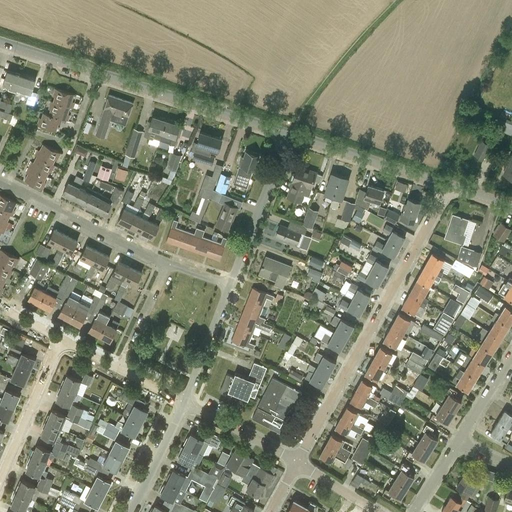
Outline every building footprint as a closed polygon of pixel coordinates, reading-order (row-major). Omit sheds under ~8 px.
[(2,97),(0,96),(0,106),(5,108),(4,111),(10,112),(11,106),(11,107),(17,88),(21,74),(14,72),(13,73),(7,71),(8,70),(7,70),(4,78),(1,77),(0,79),(0,85),(2,86),(3,84),(9,86),(8,90),(12,91),(9,102),(1,100),(2,97)] [(22,75),(21,74),(17,88),(11,107),(18,108),(20,100),(19,100),(21,94),(28,96),(26,103),(34,105),(38,92),(32,91),(36,79),(28,76),(27,77),(21,76),(22,75)] [(53,101),(70,108),(72,108),(74,102),(72,101),(74,94),(55,88),(53,96),(55,97),(53,101)] [(109,95),(102,116),(95,135),(105,138),(111,119),(125,124),(133,103),(109,95)] [(70,108),(53,101),(51,101),(49,109),(51,109),(49,114),(62,119),(68,121),(70,115),(68,114),(70,108)] [(3,111),(1,116),(11,119),(9,126),(14,127),(18,116),(3,111)] [(62,119),(49,114),(43,112),(42,118),(40,117),(37,125),(56,131),(58,124),(60,125),(62,119)] [(152,116),(151,122),(148,121),(144,135),(160,140),(166,120),(164,120),(165,118),(160,117),(159,118),(152,116)] [(166,120),(160,140),(175,145),(181,128),(178,127),(179,124),(172,122),(173,121),(168,119),(167,121),(166,120)] [(135,157),(143,131),(134,128),(126,155),(135,157)] [(222,139),(209,135),(200,132),(197,142),(194,141),(191,150),(195,151),(193,159),(212,165),(215,156),(210,155),(211,152),(217,154),(222,139)] [(481,140),(474,155),(483,160),(491,144),(481,140)] [(37,157),(53,164),(55,160),(57,161),(61,153),(44,144),(40,151),(38,150),(35,156),(37,157)] [(87,156),(89,149),(78,144),(75,151),(87,156)] [(239,165),(243,166),(237,184),(247,187),(252,169),(254,170),(259,156),(257,155),(257,153),(253,152),(252,153),(246,151),(244,158),(242,157),(239,165)] [(179,164),(181,155),(171,152),(167,167),(177,170),(178,167),(179,164)] [(32,162),(29,167),(47,176),(49,171),(51,172),(55,165),(53,164),(37,157),(34,163),(32,162)] [(90,160),(83,179),(90,181),(96,163),(90,160)] [(209,198),(213,189),(223,165),(216,164),(212,176),(206,174),(198,195),(205,198),(199,213),(192,210),(189,217),(199,222),(209,198)] [(97,176),(108,180),(112,168),(101,165),(97,176)] [(322,175),(315,173),(316,172),(298,166),(288,197),(302,201),(304,195),(309,196),(312,187),(311,187),(313,180),(319,183),(322,175)] [(47,176),(29,167),(27,173),(29,174),(25,181),(43,190),(46,182),(45,181),(47,176)] [(115,177),(126,180),(129,170),(118,167),(115,177)] [(227,188),(231,176),(220,173),(216,188),(225,191),(226,188),(227,188)] [(330,206),(341,176),(331,173),(324,193),(326,194),(325,196),(332,199),(330,206)] [(76,175),(72,184),(68,182),(63,193),(73,198),(79,187),(83,178),(76,175)] [(348,178),(341,176),(330,206),(337,209),(340,198),(342,199),(348,178)] [(406,190),(409,183),(399,180),(397,187),(406,190)] [(359,188),(355,203),(355,204),(369,208),(370,202),(379,204),(379,202),(380,202),(384,189),(368,184),(366,190),(359,188)] [(102,194),(95,209),(106,214),(113,201),(117,203),(124,190),(116,186),(110,198),(102,194)] [(86,190),(79,187),(73,198),(84,204),(91,189),(87,187),(86,190)] [(102,194),(91,189),(84,204),(95,209),(102,194)] [(129,204),(134,192),(128,189),(122,201),(129,204)] [(234,198),(213,189),(209,198),(225,204),(217,224),(228,229),(229,227),(231,227),(234,222),(232,221),(234,215),(235,215),(239,207),(231,204),(234,198)] [(0,209),(10,215),(12,216),(15,210),(13,209),(16,203),(0,194),(0,209)] [(139,209),(144,199),(138,196),(133,206),(139,209)] [(408,198),(406,204),(404,203),(400,218),(414,223),(416,216),(421,202),(408,198)] [(149,201),(144,212),(150,215),(156,205),(149,201)] [(347,201),(341,219),(349,221),(350,222),(355,204),(355,203),(347,201)] [(381,205),(379,212),(385,214),(387,207),(381,205)] [(162,220),(167,210),(161,207),(156,217),(162,220)] [(309,207),(302,224),(312,228),(319,210),(309,207)] [(129,226),(136,214),(124,208),(118,220),(129,226)] [(10,215),(0,209),(0,224),(6,228),(9,222),(7,221),(10,215)] [(357,209),(352,219),(356,221),(359,223),(364,213),(357,209)] [(399,214),(388,209),(384,218),(395,223),(399,214)] [(136,214),(129,226),(141,232),(147,220),(142,217),(136,214)] [(464,234),(469,220),(453,214),(445,237),(463,244),(466,234),(464,234)] [(174,219),(172,226),(171,225),(166,241),(174,243),(174,242),(180,244),(179,245),(185,230),(176,227),(178,221),(174,219)] [(147,220),(141,232),(153,238),(159,225),(147,220)] [(290,221),(287,227),(280,224),(276,236),(282,239),(282,240),(299,247),(307,227),(290,221)] [(493,235),(503,242),(511,229),(501,222),(493,235)] [(405,237),(393,231),(395,228),(386,223),(382,231),(390,234),(387,240),(400,247),(405,237)] [(185,230),(179,245),(180,245),(180,244),(186,246),(185,247),(193,250),(200,228),(197,227),(194,234),(185,230)] [(205,230),(200,228),(193,250),(200,253),(201,252),(206,254),(206,255),(212,240),(202,237),(205,230)] [(59,247),(66,234),(54,229),(48,241),(59,247)] [(77,240),(66,234),(59,247),(71,253),(77,240)] [(221,243),(212,240),(206,255),(207,255),(207,254),(212,256),(212,257),(220,260),(227,238),(223,237),(221,243)] [(344,241),(358,250),(361,244),(352,239),(352,240),(346,237),(344,241)] [(387,240),(384,245),(377,241),(373,247),(381,252),(382,249),(394,256),(400,247),(387,240)] [(505,255),(511,246),(505,242),(499,252),(505,255)] [(51,248),(41,243),(36,253),(40,255),(40,256),(46,259),(51,248)] [(92,263),(98,250),(86,245),(80,257),(92,263)] [(482,252),(461,246),(457,259),(462,262),(478,266),(482,252)] [(0,264),(11,269),(13,265),(15,266),(19,258),(1,249),(0,251),(0,264)] [(109,256),(98,250),(92,263),(103,269),(109,256)] [(58,264),(62,254),(56,251),(52,262),(58,264)] [(443,271),(439,268),(444,259),(432,252),(424,266),(441,275),(443,271)] [(388,267),(377,260),(378,258),(370,253),(366,260),(373,264),(371,269),(383,276),(388,267)] [(264,265),(262,264),(258,273),(276,280),(274,285),(283,288),(291,266),(265,256),(267,257),(264,265)] [(309,263),(321,268),(324,261),(312,256),(309,263)] [(36,258),(29,271),(42,278),(49,265),(36,258)] [(474,269),(456,259),(451,267),(470,277),(474,269)] [(336,270),(347,276),(352,266),(341,260),(336,270)] [(124,279),(130,266),(118,261),(112,273),(124,279)] [(79,272),(83,264),(77,262),(73,270),(79,272)] [(492,263),(489,268),(489,269),(494,272),(497,266),(492,263)] [(0,279),(4,281),(7,277),(9,278),(13,270),(11,269),(0,264),(0,279)] [(489,269),(489,268),(482,264),(478,271),(486,275),(489,269)] [(130,266),(124,279),(135,285),(142,272),(130,266)] [(441,275),(424,266),(417,279),(429,286),(434,276),(439,279),(441,275)] [(89,267),(85,275),(87,276),(83,282),(88,284),(95,270),(89,267)] [(322,272),(310,267),(307,274),(313,277),(312,280),(319,282),(322,272)] [(371,269),(368,274),(360,270),(356,277),(364,282),(366,279),(378,286),(383,276),(371,269)] [(332,277),(342,282),(345,276),(335,270),(332,277)] [(48,285),(45,291),(46,291),(39,304),(50,310),(56,297),(61,299),(73,277),(67,274),(59,290),(48,285)] [(485,287),(489,279),(484,276),(479,283),(485,287)] [(61,299),(65,301),(58,314),(69,320),(80,299),(70,295),(78,279),(73,277),(61,299)] [(112,288),(115,280),(110,277),(106,285),(112,288)] [(429,286),(417,279),(409,294),(425,303),(429,297),(424,295),(429,286)] [(38,280),(35,286),(35,285),(28,298),(39,304),(46,291),(45,291),(42,289),(45,283),(38,280)] [(370,296),(358,289),(360,286),(352,282),(348,289),(355,293),(352,298),(365,305),(370,296)] [(123,294),(127,286),(121,283),(117,291),(123,294)] [(249,301),(248,300),(248,301),(262,306),(266,297),(272,300),(274,296),(253,287),(250,295),(251,295),(249,301)] [(311,295),(322,301),(324,298),(318,295),(320,291),(315,288),(311,295)] [(91,315),(95,317),(88,330),(99,335),(106,322),(106,323),(110,315),(100,310),(108,295),(103,292),(100,297),(91,315)] [(89,305),(80,299),(69,320),(80,325),(87,312),(91,315),(100,297),(95,294),(89,305)] [(425,303),(409,294),(402,306),(414,313),(420,303),(424,306),(425,303)] [(469,300),(477,305),(480,300),(472,295),(469,300)] [(325,303),(314,297),(310,304),(316,307),(317,305),(322,308),(325,303)] [(352,298),(350,303),(342,299),(338,306),(346,310),(348,308),(360,315),(365,305),(352,298)] [(128,305),(118,300),(113,310),(123,315),(128,305)] [(446,315),(453,319),(462,304),(456,300),(448,314),(446,315)] [(477,305),(469,300),(466,305),(474,310),(477,305)] [(246,307),(245,306),(242,314),(264,322),(265,318),(259,316),(262,306),(248,301),(249,301),(246,307)] [(511,308),(505,304),(499,314),(495,312),(493,315),(509,325),(511,320),(511,308)] [(336,310),(327,305),(323,311),(333,316),(336,310)] [(409,331),(405,329),(411,319),(398,312),(391,326),(407,335),(409,331)] [(237,327),(252,333),(256,323),(262,326),(268,329),(269,324),(264,322),(242,314),(239,321),(241,322),(238,327),(237,327)] [(466,317),(460,314),(452,326),(458,330),(466,317)] [(354,325),(341,319),(335,315),(331,322),(337,326),(334,331),(347,338),(354,325)] [(453,319),(446,315),(438,319),(434,327),(444,333),(453,319)] [(495,321),(489,331),(501,338),(509,325),(493,315),(491,319),(495,321)] [(111,325),(106,323),(106,322),(99,335),(110,341),(117,328),(119,322),(113,319),(111,325)] [(420,329),(436,338),(439,332),(424,323),(420,329)] [(407,335),(391,326),(383,340),(396,347),(401,337),(405,339),(407,335)] [(236,333),(235,333),(232,340),(253,349),(255,344),(248,342),(252,333),(237,327),(238,328),(236,333)] [(489,331),(483,327),(479,333),(481,335),(475,343),(491,353),(501,338),(489,331)] [(334,331),(332,336),(325,332),(321,340),(340,350),(347,338),(334,331)] [(286,332),(279,345),(286,348),(293,335),(286,332)] [(444,339),(451,344),(455,337),(448,333),(444,339)] [(308,341),(297,335),(293,343),(292,342),(287,351),(292,354),(297,345),(304,348),(308,341)] [(15,339),(12,338),(8,347),(20,352),(25,340),(16,336),(15,339)] [(318,339),(312,336),(309,341),(315,344),(318,339)] [(475,343),(467,356),(483,366),(491,353),(475,343)] [(397,355),(392,353),(380,346),(372,359),(389,369),(391,365),(397,355)] [(413,351),(409,358),(424,366),(428,359),(413,351)] [(336,362),(323,355),(317,352),(314,359),(319,362),(316,367),(329,374),(336,362)] [(436,352),(428,365),(434,369),(439,362),(446,367),(450,361),(436,352)] [(22,353),(20,358),(9,353),(6,361),(12,363),(12,364),(16,365),(30,371),(31,367),(33,368),(36,361),(34,360),(35,359),(22,353)] [(467,356),(459,368),(475,378),(483,366),(467,356)] [(424,366),(409,358),(405,364),(420,373),(424,366)] [(389,369),(372,359),(365,373),(377,380),(383,370),(387,372),(389,369)] [(235,372),(233,376),(226,374),(219,392),(238,399),(239,395),(248,399),(249,395),(255,397),(267,367),(254,362),(248,377),(235,372)] [(30,371),(16,365),(11,378),(24,384),(26,380),(28,380),(31,374),(29,373),(30,371)] [(303,375),(285,365),(282,372),(300,381),(303,375)] [(316,367),(314,372),(309,370),(305,377),(310,380),(322,387),(329,374),(316,367)] [(475,378),(459,368),(456,374),(460,377),(456,383),(468,391),(475,378)] [(85,373),(83,379),(81,384),(88,387),(89,386),(92,380),(97,382),(100,374),(95,371),(93,376),(85,373)] [(0,380),(7,383),(9,378),(0,373),(0,380)] [(63,379),(60,386),(75,393),(80,380),(67,375),(65,380),(63,379)] [(287,385),(272,377),(257,407),(252,418),(268,426),(274,415),(272,414),(279,402),(287,385)] [(376,387),(372,385),(362,379),(356,389),(378,402),(380,398),(374,394),(373,398),(367,395),(369,390),(373,392),(376,387)] [(404,398),(408,391),(395,384),(391,391),(404,398)] [(287,385),(279,402),(293,409),(302,393),(287,385)] [(57,393),(59,394),(56,399),(70,405),(75,393),(60,386),(57,393)] [(449,393),(442,404),(455,412),(462,401),(458,398),(459,397),(455,394),(457,391),(450,386),(446,392),(449,393)] [(6,389),(2,398),(0,396),(0,401),(0,402),(14,408),(16,404),(17,405),(20,398),(19,397),(20,395),(6,389)] [(148,411),(142,408),(145,402),(133,396),(135,394),(125,389),(124,391),(121,398),(129,402),(123,414),(128,416),(128,417),(141,424),(143,419),(144,420),(148,413),(147,412),(148,411)] [(378,402),(356,389),(350,400),(361,406),(361,405),(363,407),(366,402),(375,407),(378,402)] [(404,398),(391,391),(387,398),(400,405),(404,398)] [(0,417),(8,421),(9,419),(11,420),(16,409),(14,409),(14,408),(0,402),(0,401),(0,417)] [(72,404),(69,412),(80,416),(83,409),(72,404)] [(436,414),(433,413),(429,419),(437,423),(439,419),(443,422),(444,420),(448,423),(455,412),(442,404),(436,414)] [(347,406),(341,416),(354,423),(359,414),(360,413),(358,412),(347,406)] [(388,424),(396,411),(391,408),(386,415),(382,412),(379,419),(388,424)] [(48,414),(45,421),(60,428),(66,415),(52,409),(49,415),(48,414)] [(80,417),(93,422),(95,417),(87,414),(88,411),(83,409),(80,416),(80,417)] [(511,414),(505,410),(497,421),(508,428),(511,422),(511,423),(511,414)] [(80,416),(69,412),(66,418),(90,429),(93,422),(80,417),(80,416)] [(341,416),(335,427),(346,433),(346,432),(348,433),(351,428),(357,432),(361,434),(363,429),(358,425),(354,423),(341,416)] [(100,417),(97,423),(117,433),(120,428),(121,429),(135,436),(137,432),(138,432),(142,425),(140,425),(141,424),(128,417),(124,424),(118,420),(115,425),(100,417)] [(42,429),(43,429),(41,435),(55,441),(55,440),(56,441),(53,446),(70,454),(77,456),(80,448),(60,441),(62,436),(57,435),(60,428),(45,421),(42,429)] [(360,421),(358,425),(363,429),(370,433),(374,426),(367,422),(366,424),(360,421)] [(508,428),(497,421),(490,433),(506,443),(510,436),(505,433),(508,428)] [(117,433),(97,423),(96,423),(105,428),(102,433),(114,439),(117,433)] [(423,429),(425,431),(419,441),(431,449),(438,438),(434,436),(435,434),(431,432),(433,428),(426,423),(423,429)] [(185,441),(186,442),(184,446),(203,455),(208,443),(217,447),(220,441),(208,434),(205,440),(190,433),(190,434),(188,434),(185,441)] [(345,441),(342,439),(331,434),(325,444),(348,457),(351,451),(342,446),(345,441)] [(358,444),(370,451),(374,443),(363,436),(358,444)] [(130,448),(128,448),(129,446),(116,440),(109,452),(123,459),(125,455),(126,455),(130,448)] [(419,441),(412,452),(409,450),(406,457),(413,461),(415,457),(419,459),(420,458),(424,460),(431,449),(419,441)] [(348,457),(325,444),(319,455),(332,462),(335,456),(344,461),(342,465),(349,468),(353,459),(348,457)] [(370,451),(358,444),(351,457),(363,463),(370,451)] [(37,445),(34,450),(33,449),(30,457),(45,463),(48,456),(53,458),(54,455),(68,460),(70,454),(53,446),(52,451),(37,445)] [(180,454),(178,458),(191,465),(192,465),(195,459),(200,461),(203,455),(184,446),(184,447),(182,446),(179,453),(180,454)] [(237,473),(243,477),(242,479),(249,484),(246,489),(258,496),(265,485),(268,486),(274,475),(252,462),(253,459),(235,449),(226,465),(238,471),(237,473)] [(392,452),(386,449),(383,454),(389,457),(392,452)] [(218,460),(226,463),(231,454),(224,450),(218,460)] [(90,457),(87,463),(108,474),(111,468),(116,471),(118,467),(120,468),(123,461),(122,460),(123,459),(109,452),(103,464),(90,457)] [(27,464),(28,465),(26,470),(41,476),(39,481),(51,487),(51,486),(54,480),(53,479),(55,475),(43,469),(45,463),(30,457),(27,464)] [(86,463),(78,459),(74,467),(82,471),(86,463)] [(402,468),(395,479),(407,487),(414,476),(411,474),(412,472),(408,469),(410,466),(403,461),(399,467),(402,468)] [(108,474),(87,463),(84,469),(97,475),(91,488),(104,494),(106,490),(108,491),(111,484),(110,483),(111,482),(105,479),(108,474)] [(193,465),(190,470),(215,482),(217,478),(217,477),(209,473),(197,468),(197,467),(193,465)] [(168,477),(166,481),(186,491),(191,479),(203,485),(204,482),(213,486),(215,482),(190,470),(188,476),(173,469),(172,470),(171,470),(167,477),(168,477)] [(483,482),(476,478),(466,471),(456,487),(464,491),(460,497),(466,501),(470,493),(474,496),(483,482)] [(227,485),(231,476),(223,472),(219,482),(227,485)] [(353,484),(373,491),(377,481),(357,474),(353,484)] [(395,479),(388,490),(386,488),(382,494),(389,498),(392,495),(396,497),(397,496),(400,498),(407,487),(395,479)] [(18,485),(15,492),(35,501),(38,494),(33,492),(36,486),(22,480),(19,485),(18,485)] [(51,487),(39,481),(36,488),(57,497),(60,490),(51,486),(51,487)] [(161,489),(162,490),(160,494),(173,501),(174,500),(175,501),(172,507),(181,511),(199,511),(194,509),(194,510),(180,503),(186,491),(166,481),(166,483),(164,482),(161,489)] [(218,484),(209,499),(218,503),(226,488),(218,484)] [(511,487),(508,486),(503,499),(511,502),(511,487)] [(91,488),(85,500),(93,504),(98,507),(100,503),(101,503),(105,496),(104,495),(104,494),(91,488)] [(64,489),(61,495),(79,504),(82,498),(80,497),(79,496),(64,489)] [(11,499),(13,500),(11,505),(25,511),(26,511),(25,511),(33,511),(31,511),(32,507),(35,501),(15,492),(11,499)] [(61,495),(58,501),(74,508),(71,511),(82,511),(76,509),(79,504),(61,495)] [(253,511),(254,510),(245,505),(245,503),(232,495),(227,503),(235,507),(232,511),(253,511)] [(460,497),(458,500),(451,496),(441,511),(442,511),(454,511),(460,504),(462,506),(466,501),(460,497)] [(488,496),(484,511),(487,511),(495,511),(499,499),(488,496)] [(313,511),(314,511),(295,500),(288,511),(313,511)]
